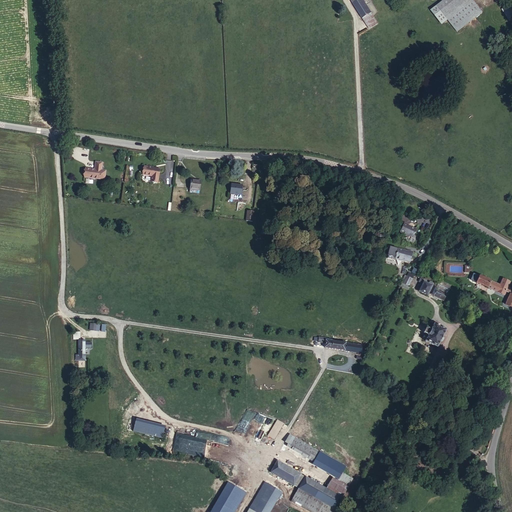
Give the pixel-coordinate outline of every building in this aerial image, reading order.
[(378,24),(362,0),(351,0),(370,29),(378,24)] [(457,32),(482,12),(472,0),(445,0),(437,6),(444,15),(457,32)] [(510,21),(511,19),(511,7),(510,5),(502,9),(510,21)] [(437,6),(432,11),(438,20),(444,15),(437,6)] [(511,95),(511,85),(511,86),(477,112),(482,118),(511,95)] [(100,179),(101,170),(102,163),(95,162),(94,169),(86,168),(84,177),(100,179)] [(159,169),(150,168),(150,167),(144,166),(142,175),(152,176),(151,182),(157,183),(159,169)] [(200,190),(201,181),(191,180),(190,189),(200,190)] [(229,199),(240,200),(242,186),(231,184),(229,199)] [(407,225),(403,223),(399,232),(411,238),(415,229),(407,225)] [(403,251),(396,249),(393,259),(408,263),(411,252),(406,251),(405,252),(403,252),(403,251)] [(503,279),(500,285),(479,276),(479,277),(476,275),(472,276),(472,278),(474,281),(477,282),(476,283),(504,295),(506,291),(511,293),(511,290),(511,289),(508,287),(510,282),(503,279)] [(409,286),(412,279),(407,276),(403,283),(409,286)] [(433,284),(432,285),(447,292),(450,286),(431,278),(430,280),(429,282),(433,284)] [(424,279),(422,282),(424,282),(419,291),(427,295),(428,293),(443,301),(447,293),(431,286),(432,285),(433,284),(429,282),(424,279)] [(437,348),(446,330),(434,323),(431,330),(426,327),(423,333),(428,335),(425,342),(437,348)] [(363,353),(364,346),(325,340),(326,338),(319,338),(319,342),(325,343),(325,348),(363,353)] [(91,348),(91,343),(85,343),(85,342),(79,341),(79,355),(76,355),(76,360),(85,361),(85,348),(91,348)] [(134,419),(132,428),(156,434),(158,425),(134,419)] [(274,440),(284,423),(277,419),(267,436),(274,440)] [(211,439),(212,431),(177,427),(176,435),(211,439)] [(262,439),(266,432),(262,430),(258,436),(262,439)] [(265,458),(267,455),(254,447),(252,451),(265,458)] [(336,473),(341,464),(319,451),(314,460),(336,473)] [(293,486),(300,474),(277,461),(271,472),(293,486)] [(235,480),(244,485),(245,482),(237,477),(235,480)] [(299,488),(335,510),(342,498),(326,489),(305,477),(299,488)] [(326,489),(342,498),(348,487),(332,478),(326,489)] [(270,511),(281,491),(268,484),(254,511),(247,507),(244,511),(270,511)] [(309,511),(333,511),(335,510),(299,488),(291,501),(309,511)]
